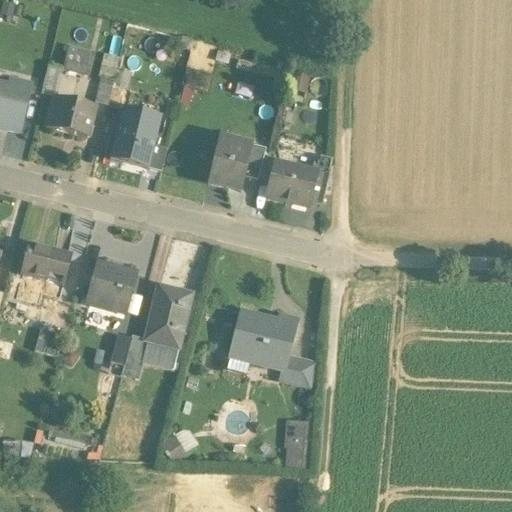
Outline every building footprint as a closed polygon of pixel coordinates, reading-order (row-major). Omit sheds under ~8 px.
[(170,36),(166,50),(189,56),(193,42),(170,36)] [(86,68),(65,63),(63,73),(84,79),(86,68)] [(56,101),(63,73),(47,69),(40,97),(52,100),(56,101)] [(133,78),(119,74),(113,97),(128,100),(133,78)] [(113,85),(99,82),(93,106),(107,109),(113,85)] [(0,126),(7,128),(6,133),(16,135),(28,87),(11,83),(9,91),(0,89),(0,126)] [(180,109),(190,109),(191,92),(181,92),(180,109)] [(56,101),(52,100),(45,131),(86,142),(94,110),(56,101)] [(159,125),(120,115),(109,163),(147,173),(153,150),(159,125)] [(251,148),(218,140),(207,187),(240,195),(244,180),(251,148)] [(265,152),(251,148),(244,180),(257,183),(265,152)] [(166,153),(153,150),(147,173),(160,176),(166,153)] [(331,163),(318,160),(314,175),(315,176),(308,207),(320,210),(331,163)] [(314,175),(274,166),(266,201),(307,211),(308,207),(315,176),(314,175)] [(70,260),(27,249),(20,277),(46,284),(47,277),(64,282),(70,260)] [(135,277),(97,267),(86,306),(125,317),(135,277)] [(190,299),(158,291),(145,343),(145,344),(148,344),(142,367),(171,374),(190,299)] [(276,325),(240,316),(229,361),(282,374),(283,374),(286,361),(296,324),(278,320),(276,325)] [(61,339),(39,333),(34,354),(55,360),(61,339)] [(11,338),(0,334),(0,353),(6,355),(11,338)] [(131,343),(117,339),(110,365),(121,368),(124,369),(131,343)] [(145,343),(131,340),(131,343),(124,369),(121,378),(138,383),(142,367),(148,344),(145,344),(145,343)] [(300,364),(286,361),(283,374),(282,374),(280,384),(295,387),(300,364)] [(314,368),(300,364),(295,387),(308,390),(314,368)] [(121,368),(110,365),(108,372),(119,375),(121,368)] [(306,470),(308,422),(285,422),(283,469),(306,470)] [(91,440),(49,430),(47,439),(89,449),(91,440)] [(2,440),(2,456),(27,457),(27,441),(2,440)]
